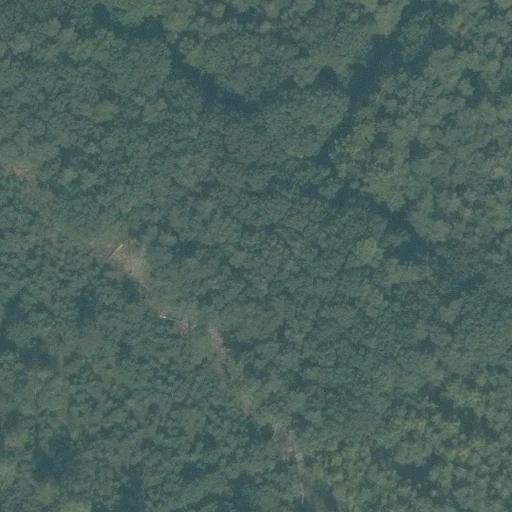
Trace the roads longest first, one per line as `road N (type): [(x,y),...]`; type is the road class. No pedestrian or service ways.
road 1 (track): [(511,317),(300,153),(313,137)]
road 2 (track): [(313,137),(431,0)]
